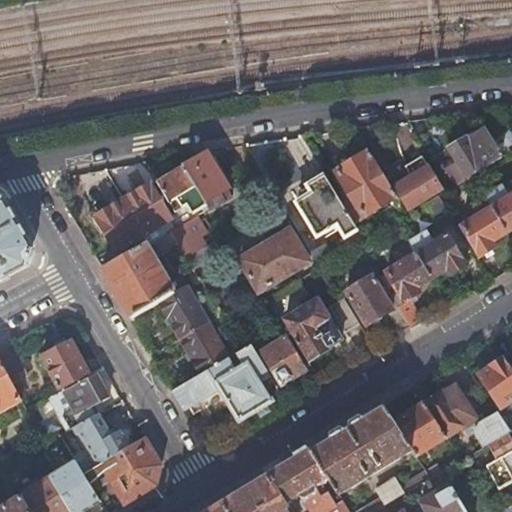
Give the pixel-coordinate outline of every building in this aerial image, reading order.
[(511,121),(504,108),(486,110),(505,141),(509,148),(511,145),(511,121)] [(447,168),(457,184),(468,178),(473,175),(503,157),(496,146),(486,129),(470,139),(469,136),(450,148),(454,154),(446,162),(449,166),(447,168)] [(355,223),(398,197),(369,151),(354,160),(349,153),(333,163),(337,171),(336,171),(352,197),(343,203),(355,223)] [(412,177),(395,187),(410,211),(444,190),(424,157),(406,168),(412,177)] [(188,172),(208,205),(210,209),(233,195),(211,159),(188,172)] [(187,169),(159,185),(176,213),(188,205),(193,213),(208,205),(188,172),(187,169)] [(359,230),(355,223),(343,203),(326,175),(308,186),(313,193),(297,203),(318,236),(338,225),(346,238),(359,230)] [(124,201),(145,236),(172,220),(151,185),(124,201)] [(503,187),(486,197),(508,232),(511,229),(511,197),(510,198),(503,187)] [(427,233),(411,243),(432,278),(447,269),(451,276),(467,266),(448,236),(434,244),(429,236),(454,220),(439,196),(435,198),(414,211),(427,233)] [(508,232),(486,197),(470,207),(477,218),(462,227),(481,257),(497,248),(493,241),(508,232)] [(32,247),(5,202),(0,200),(0,280),(27,267),(29,257),(32,247)] [(117,253),(145,236),(124,201),(97,218),(117,253)] [(182,250),(186,257),(199,250),(193,241),(206,233),(196,217),(183,225),(171,232),(182,250)] [(290,231),(240,262),(260,294),(310,263),(290,231)] [(170,257),(182,250),(171,232),(159,239),(170,257)] [(412,329),(423,322),(411,301),(421,294),(417,288),(432,278),(411,243),(394,253),(401,265),(387,274),(405,304),(399,308),(412,329)] [(105,271),(132,318),(159,303),(175,293),(164,276),(171,272),(164,261),(158,265),(147,246),(105,271)] [(412,329),(399,308),(394,311),(373,276),(349,291),(370,326),(389,314),(402,335),(412,329)] [(181,339),(208,323),(186,287),(175,293),(159,303),(181,339)] [(360,323),(344,297),(330,306),(345,332),(360,323)] [(343,340),(319,301),(287,320),(311,361),(332,349),(331,348),(343,340)] [(252,347),(236,319),(226,325),(242,352),(252,347)] [(230,360),(208,323),(181,339),(203,376),(230,360)] [(307,370),(288,338),(262,353),(282,385),(307,370)] [(44,357),(62,389),(90,374),(71,341),(44,357)] [(11,344),(0,349),(0,360),(12,382),(27,373),(11,344)] [(267,372),(252,347),(242,352),(239,354),(244,363),(235,368),(230,360),(203,376),(176,392),(187,411),(220,391),(239,423),(274,403),(259,377),(267,372)] [(505,408),(511,402),(511,364),(507,356),(481,375),(505,408)] [(0,360),(0,412),(22,400),(12,382),(0,360)] [(100,415),(95,406),(110,397),(97,374),(64,392),(77,415),(81,413),(86,423),(100,415)] [(443,391),(426,403),(447,436),(460,427),(462,429),(467,426),(479,437),(485,447),(490,444),(509,433),(511,431),(511,429),(500,412),(494,403),(477,413),(473,408),(479,404),(471,391),(464,395),(458,384),(444,392),(443,391)] [(414,449),(419,457),(448,437),(447,436),(426,403),(396,422),(414,449)] [(350,426),(313,449),(332,479),(341,494),(414,449),(396,422),(385,404),(350,426)] [(102,465),(131,448),(121,433),(112,438),(100,415),(86,423),(62,435),(68,445),(80,439),(88,452),(76,459),(79,463),(86,476),(102,465)] [(511,438),(509,433),(490,444),(498,459),(487,465),(501,488),(511,481),(511,438)] [(161,465),(146,439),(131,448),(102,465),(86,476),(94,491),(111,481),(126,505),(158,486),(161,465)] [(293,461),(270,475),(290,505),(303,497),(312,511),(325,511),(338,504),(330,491),(324,495),(319,487),(332,479),(313,449),(293,461)] [(94,491),(86,476),(79,463),(53,479),(71,511),(84,511),(101,502),(94,491)] [(370,511),(406,492),(432,477),(426,469),(400,484),(395,476),(377,486),(382,494),(352,511),(370,511)] [(233,497),(208,511),(294,511),(290,505),(270,475),(233,497)] [(71,511),(53,479),(23,496),(24,497),(32,511),(71,511)] [(467,511),(457,495),(451,484),(423,500),(429,511),(467,511)] [(0,511),(32,511),(24,497),(7,507),(7,505),(1,509),(0,507),(0,511)]
